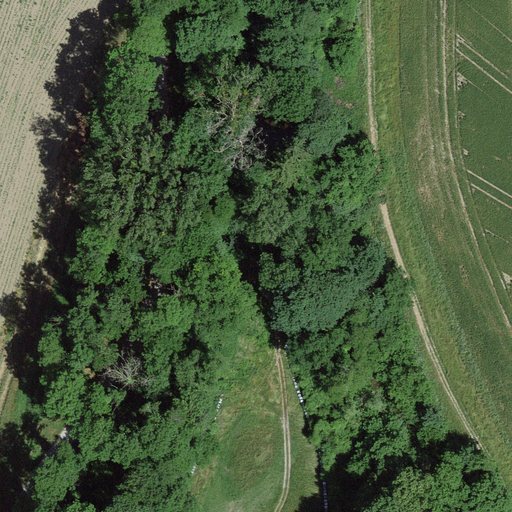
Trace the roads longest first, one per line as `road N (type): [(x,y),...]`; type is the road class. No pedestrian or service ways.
road 1 (track): [(24,511),(134,342),(166,269),(172,158),(157,0)]
road 2 (track): [(277,511),(287,472),(279,348)]
